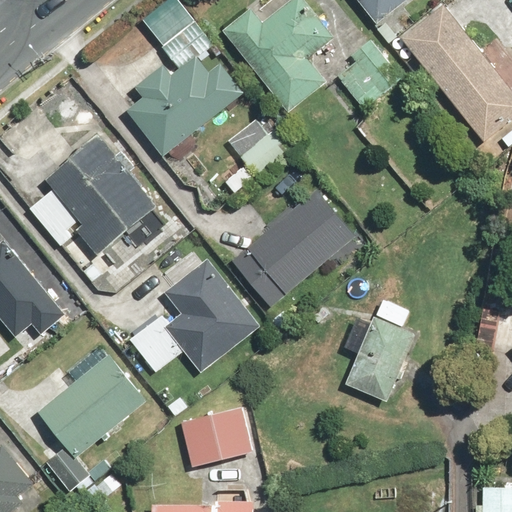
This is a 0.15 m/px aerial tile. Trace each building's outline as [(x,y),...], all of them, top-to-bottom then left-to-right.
[(188,72),(180,78),(172,68),(142,92),(149,102),(136,112),(171,157),(242,102),(254,93),(231,64),(219,74),(207,57),(225,43),(191,0),(175,0),(149,21),(188,72)] [(297,118),(326,94),(336,87),(316,61),(340,42),(306,0),(301,0),(270,25),(258,10),(229,33),(297,118)] [(365,0),(384,23),(414,0),(365,0)] [(511,84),(449,5),(408,38),(491,142),(511,124),(511,84)] [(361,64),(344,77),(370,111),(415,76),(382,33),(354,55),(361,64)] [(262,175),(297,145),(268,111),(233,141),(262,175)] [(65,247),(80,235),(89,227),(114,256),(169,209),(137,172),(145,166),(121,137),(113,143),(107,136),(52,183),(58,190),(34,210),(65,247)] [(277,308),(331,261),(339,270),(359,252),(351,243),(364,231),(325,187),(237,264),(277,308)] [(0,247),(0,317),(17,339),(36,324),(47,337),(72,317),(9,240),(0,247)] [(211,372),(227,360),(268,328),(215,260),(174,292),(191,314),(177,325),(171,316),(138,342),(163,374),(194,350),(211,372)] [(381,315),(378,322),(364,317),(353,347),(367,353),(354,390),(398,406),(425,330),(381,315)] [(103,482),(83,456),(153,402),(115,353),(107,343),(72,370),(80,381),(45,408),(75,447),(52,465),(79,500),(103,482)] [(247,409),(184,425),(195,471),(259,455),(247,409)] [(0,511),(15,511),(44,489),(4,441),(0,444),(0,511)] [(478,511),(511,511),(511,487),(487,487),(487,508),(479,508),(478,511)] [(262,511),(262,509),(263,501),(201,499),(201,507),(158,505),(157,511),(262,511)]
